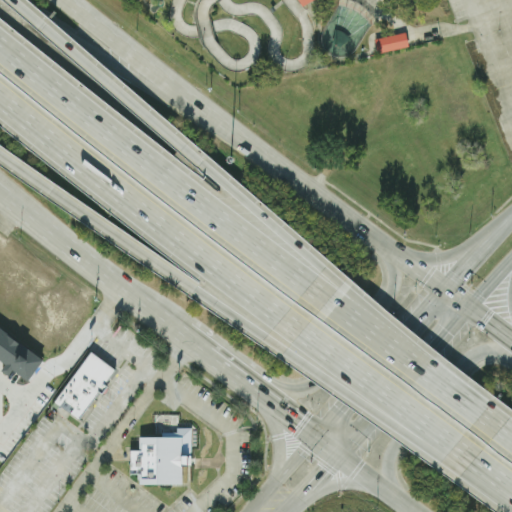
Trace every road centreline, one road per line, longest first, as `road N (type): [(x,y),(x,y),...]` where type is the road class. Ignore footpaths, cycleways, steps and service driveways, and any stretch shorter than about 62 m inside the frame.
road 1 (motorway): [(323,270),(12,0)]
road 2 (motorway): [(307,287),(0,45)]
road 3 (motorway): [(0,94),(285,315)]
road 4 (secondary): [(172,333),(198,331),(276,386),(307,389),(384,305),(391,275),(380,249)]
road 5 (motorway): [(280,170),(14,0)]
road 6 (motorway): [(18,170),(267,340)]
road 7 (secondary): [(280,170),(67,0)]
road 8 (motorway): [(267,340),(464,474)]
road 9 (motorway): [(285,315),(475,457)]
road 10 (secondary): [(0,197),(172,333)]
road 11 (secondary): [(501,335),(462,360),(388,453),(392,499)]
road 12 (secondary): [(337,455),(470,311)]
road 13 (secondary): [(436,294),(315,438)]
road 14 (secondary): [(172,333),(315,438)]
road 15 (motorway): [(443,387),(307,287)]
road 16 (motorway): [(443,387),(323,270)]
road 17 (secondary): [(380,249),(280,170)]
